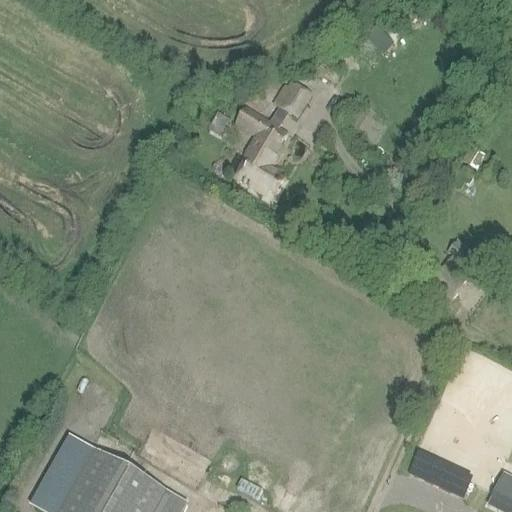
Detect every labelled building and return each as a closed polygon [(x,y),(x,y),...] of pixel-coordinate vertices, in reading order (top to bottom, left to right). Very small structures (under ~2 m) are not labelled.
[(279,110),(270,125),(279,131),(289,116),(298,122),(313,97),(291,84),(287,91),(283,88),(272,106),(279,110)] [(287,157),(277,151),(286,135),(279,131),(270,125),(246,111),(236,128),(256,141),(234,178),(265,195),(268,189),(275,194),(284,179),(276,174),(287,157)] [(452,259),(449,263),(457,270),(460,266),(463,269),(474,257),(457,242),(447,254),(452,259)] [(412,272),(422,282),(426,277),(432,282),(430,284),(452,303),(463,289),(461,286),(467,278),(457,270),(449,263),(441,271),(422,258),(412,272)] [(184,511),(187,506),(70,439),(30,509),(35,511),(184,511)] [(511,511),(511,479),(504,476),(490,502),(511,511)]
